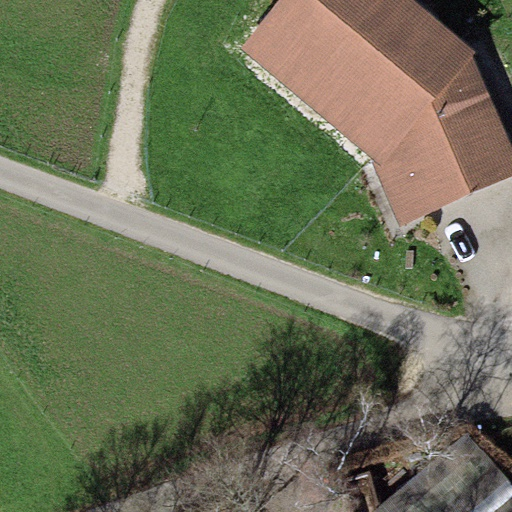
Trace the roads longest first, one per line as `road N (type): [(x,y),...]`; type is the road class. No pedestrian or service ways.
road 1 (track): [(511,362),(0,169)]
road 2 (unclassified): [(144,511),(511,384)]
